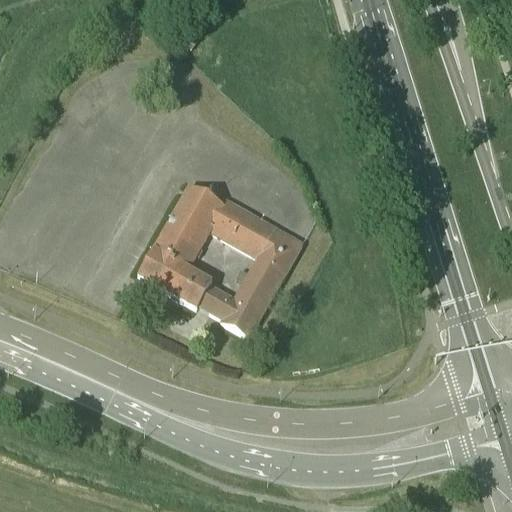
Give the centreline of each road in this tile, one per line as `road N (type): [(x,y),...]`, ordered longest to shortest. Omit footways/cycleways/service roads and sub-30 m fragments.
road 1 (primary): [(368,0),(489,400)]
road 2 (unclassified): [(108,389),(178,437),(303,473),(365,471),(502,440)]
road 3 (unclassified): [(489,400),(410,418),(292,426),(108,389)]
road 4 (primary): [(511,251),(424,0)]
